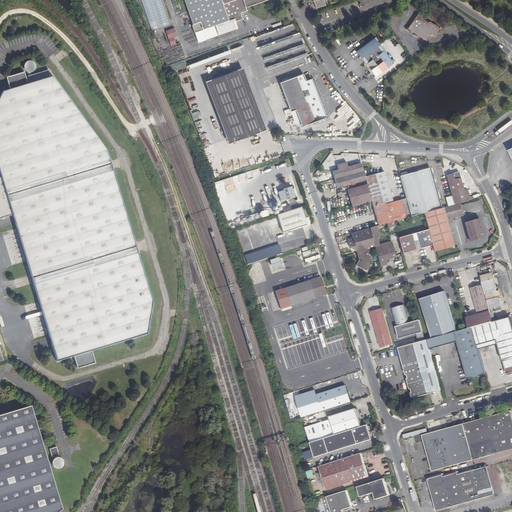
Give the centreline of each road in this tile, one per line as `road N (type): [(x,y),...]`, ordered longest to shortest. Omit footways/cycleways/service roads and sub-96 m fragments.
road 1 (unknown): [(258,87),(271,119),(265,139),(228,146),(214,120),(200,69),(230,55),(249,63)]
road 2 (unclassified): [(359,145),(320,143),(304,156),(345,294)]
road 3 (unclassified): [(510,249),(345,294)]
road 4 (unclassified): [(388,428),(345,294)]
road 5 (unclassified): [(371,115),(294,4)]
road 6 (unclassified): [(388,428),(511,394)]
